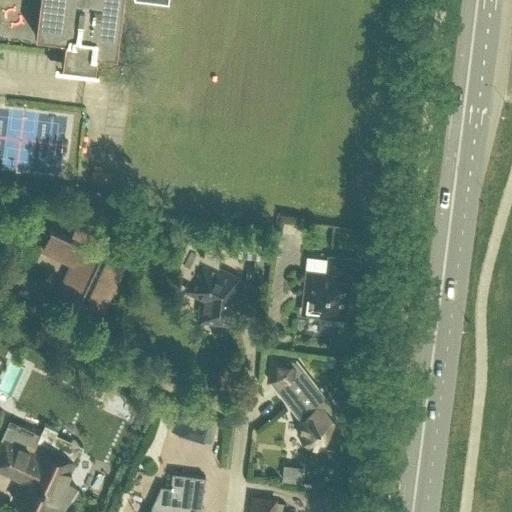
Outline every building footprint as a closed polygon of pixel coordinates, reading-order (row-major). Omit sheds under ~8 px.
[(37,0),(33,34),(63,38),(60,63),(93,67),(95,53),(95,51),(114,54),(120,0),(156,0),(167,1),(165,0),(37,0)] [(270,63),(260,162),(333,169),(335,151),(305,148),(313,67),(270,63)] [(0,159),(70,167),(76,107),(0,98),(0,159)] [(74,226),(69,237),(49,228),(49,229),(50,230),(41,249),(71,263),(57,292),(76,301),(75,303),(76,304),(78,301),(101,312),(131,249),(136,240),(116,230),(101,262),(97,260),(101,252),(97,251),(102,240),(74,226)] [(268,257),(270,237),(234,233),(232,253),(268,257)] [(234,287),(235,278),(218,269),(220,243),(187,239),(173,268),(192,277),(186,288),(202,296),(200,318),(231,321),(232,304),(228,304),(230,286),(234,287)] [(355,277),(357,260),(328,256),(326,272),(306,270),(304,288),(306,288),(304,298),(303,298),(302,309),(304,311),(343,316),(348,276),(355,277)] [(64,343),(71,328),(43,315),(36,330),(64,343)] [(337,423),(339,414),(291,357),(271,354),(269,371),(283,389),(278,392),(300,419),(298,432),(307,443),(331,446),(334,423),(337,423)] [(203,441),(211,416),(177,406),(170,430),(177,432),(177,433),(203,441)] [(61,510),(77,486),(64,477),(72,459),(39,444),(44,433),(8,417),(0,435),(0,436),(3,438),(0,444),(0,466),(23,477),(13,498),(43,511),(47,511),(51,505),(61,510)] [(200,508),(202,490),(160,485),(148,510),(152,511),(151,511),(168,511),(169,504),(200,508)] [(270,511),(272,500),(253,498),(251,511),(270,511)]
